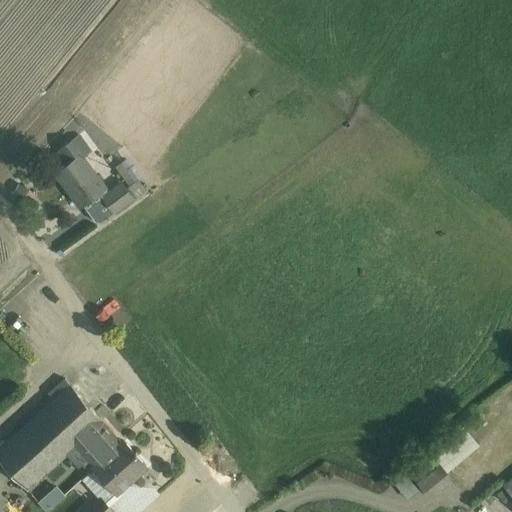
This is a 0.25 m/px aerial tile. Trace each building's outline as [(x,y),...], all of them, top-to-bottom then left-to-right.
[(59,149),(69,162),(55,172),(80,206),(105,186),(83,156),(90,151),(78,135),(59,149)] [(127,186),(136,198),(147,189),(139,179),(143,176),(129,156),(115,166),(129,184),(127,186)] [(136,198),(127,186),(121,179),(100,195),(114,213),(136,198)] [(18,183),(13,192),(22,196),(26,187),(18,183)] [(118,438),(62,379),(48,391),(54,398),(0,447),(0,459),(27,489),(67,454),(78,466),(81,463),(90,472),(95,467),(95,466),(106,456),(102,453),(115,442),(118,438)] [(479,445),(463,426),(394,483),(406,498),(418,488),(422,493),(479,445)] [(118,438),(115,442),(102,453),(106,456),(95,466),(95,467),(117,491),(122,487),(125,487),(129,482),(130,479),(146,464),(135,453),(137,452),(135,450),(134,451),(123,440),(121,442),(118,438)] [(511,496),(511,475),(502,484),(511,496)] [(101,497),(85,511),(115,511),(102,497),(101,497)]
